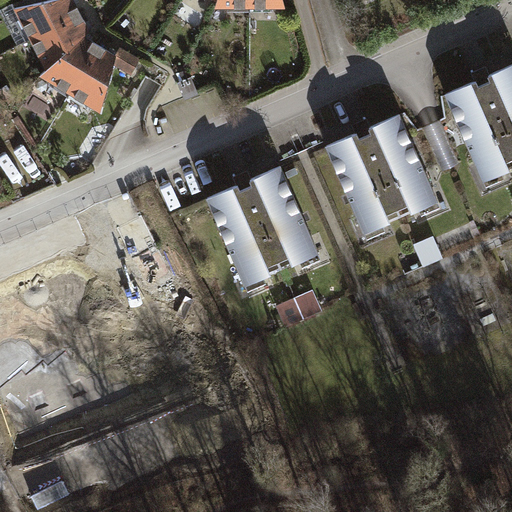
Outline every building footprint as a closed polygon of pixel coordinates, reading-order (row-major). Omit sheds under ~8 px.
[(70,0),(47,0),(11,9),(44,70),(36,76),(97,114),(111,63),(114,54),(102,48),(90,42),(82,37),(89,31),(83,21),(72,2),(70,0)] [(208,0),(212,2),(210,9),(282,8),(279,0),(208,0)] [(118,47),(114,54),(111,63),(131,74),(139,58),(118,47)] [(511,58),(443,89),(481,176),(511,162),(511,58)] [(324,140),(362,227),(435,195),(396,108),(324,140)] [(204,194),(243,281),(316,249),(277,162),(204,194)] [(174,339),(202,325),(146,216),(118,231),(174,339)] [(317,290),(280,305),(288,325),(325,311),(317,290)] [(84,362),(116,344),(86,291),(55,309),(61,322),(17,356),(40,389),(81,359),(84,362)]
